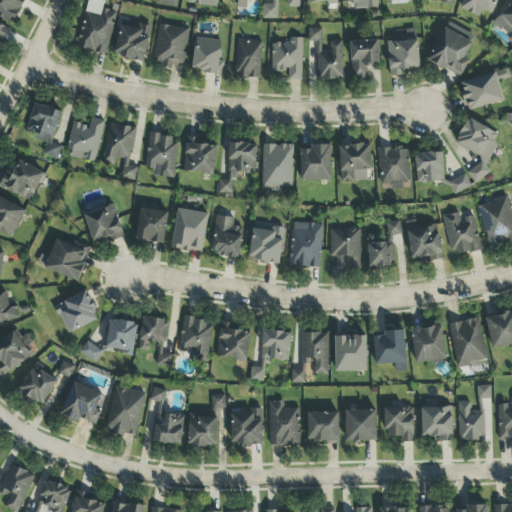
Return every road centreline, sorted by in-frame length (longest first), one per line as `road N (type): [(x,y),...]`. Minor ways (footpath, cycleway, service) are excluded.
road 1 (residential): [(511,479),(142,476),(80,459),(0,413)]
road 2 (residential): [(424,111),(254,116),(157,100),(32,63)]
road 3 (residential): [(511,278),(438,295),(340,303),(127,275)]
road 4 (residential): [(0,117),(64,0)]
